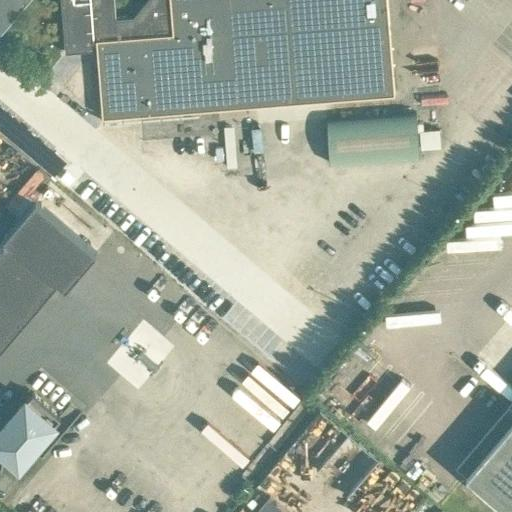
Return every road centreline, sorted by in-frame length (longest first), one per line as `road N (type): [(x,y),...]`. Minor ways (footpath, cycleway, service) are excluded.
road 1 (unknown): [(146,203),(195,185),(276,184),(358,196),(382,219),(475,116)]
road 2 (unknown): [(0,381),(50,338),(79,343),(104,370),(77,463),(86,511)]
road 3 (unknown): [(475,116),(451,88),(449,71),(508,0)]
